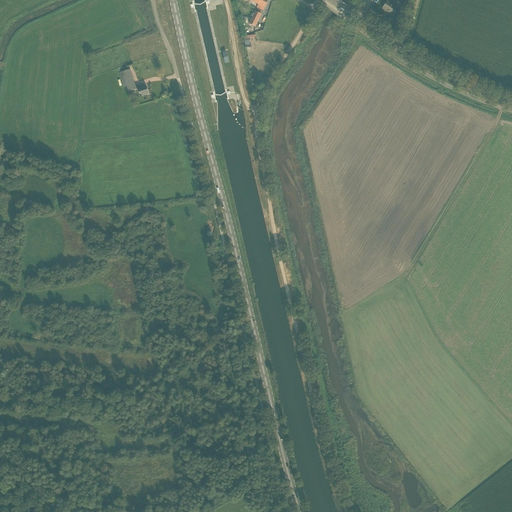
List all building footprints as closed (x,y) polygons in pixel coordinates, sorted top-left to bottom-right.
[(263,10),(267,0),(249,0),(258,5),(257,7),(263,10)] [(398,9),(394,6),(387,1),(382,8),(393,16),(398,9)] [(249,24),(255,27),(261,14),(255,11),(249,24)] [(121,78),(124,77),(128,91),(136,89),(130,70),(122,72),(119,73),(121,78)] [(142,96),(149,94),(146,86),(144,87),(144,84),(140,85),(140,87),(137,88),(139,94),(141,93),(142,96)]
